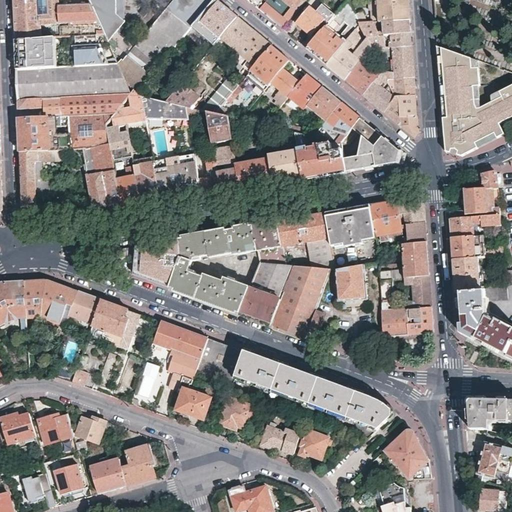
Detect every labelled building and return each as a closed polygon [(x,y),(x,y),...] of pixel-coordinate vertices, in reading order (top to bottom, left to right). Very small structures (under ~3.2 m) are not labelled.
[(61,37),(106,35),(89,0),(15,0),(16,18),(16,30),(17,40),(31,39),(42,38),(41,26),(60,25),(61,37)] [(119,64),(120,66),(135,48),(119,32),(125,22),(125,0),(89,0),(106,35),(119,64)] [(192,28),(215,0),(175,0),(168,8),(167,10),(153,27),(135,48),(120,66),(119,66),(127,84),(128,85),(136,92),(137,93),(180,42),(192,28)] [(158,0),(168,8),(175,0),(137,0),(138,2),(144,7),(150,0),(158,0)] [(266,0),(266,1),(280,13),(284,8),(274,0),(266,0)] [(348,0),(335,15),(330,23),(317,37),(308,49),(318,58),(327,65),(361,24),(357,17),(350,4),(348,0)] [(392,22),(411,20),(410,8),(409,0),(390,0),(380,1),(380,5),(377,5),(377,9),(380,9),(381,22),(392,22)] [(222,38),(239,18),(226,8),(220,2),(202,23),(221,38),(222,38)] [(285,30),(291,22),(284,17),(267,3),(261,11),(285,30)] [(311,33),(302,44),(308,49),(317,37),(314,34),(326,20),(330,23),(335,15),(327,9),(322,15),(311,6),(298,22),(311,33)] [(150,24),(153,27),(167,10),(164,7),(150,24)] [(292,7),(284,17),(291,22),(299,12),(292,7)] [(240,52),(256,32),(246,24),(239,18),(222,38),(234,48),(218,67),(223,72),(240,52)] [(317,37),(330,23),(326,20),(314,34),(317,37)] [(393,35),(412,33),(412,27),(411,20),(392,22),(393,35)] [(361,24),(366,34),(367,37),(380,36),(379,32),(376,23),(367,23),(361,24)] [(365,38),(363,36),(366,34),(361,24),(327,65),(337,73),(346,81),(363,60),(373,48),(368,38),(367,39),(367,43),(366,44),(365,46),(362,40),(365,38)] [(196,32),(192,28),(180,42),(184,46),(196,32)] [(256,66),(273,46),(265,39),(256,32),(240,52),(256,66)] [(394,47),(413,46),(413,39),(412,33),(393,35),(394,47)] [(42,38),(31,39),(32,47),(18,48),(18,55),(17,57),(18,61),(19,64),(19,65),(20,66),(21,66),(22,70),(119,64),(106,35),(61,37),(42,38)] [(368,38),(373,48),(373,49),(386,48),(386,35),(380,36),(367,37),(368,38)] [(17,54),(17,57),(18,55),(18,48),(32,47),(31,39),(17,40),(17,48),(17,54)] [(479,60),(438,44),(438,53),(439,58),(441,81),(445,80),(446,94),(447,104),(443,104),(443,115),(445,133),(446,145),(447,152),(451,153),(452,150),(456,149),(459,151),(458,155),(462,156),(505,135),(500,124),(511,118),(511,87),(500,91),(494,83),(481,84),(479,60)] [(282,53),(273,46),(256,66),(252,71),(247,76),(266,91),(270,86),(272,83),(283,70),(291,61),(282,53)] [(386,73),(389,79),(416,78),(414,59),(413,46),(394,47),(394,54),(395,74),(386,73)] [(196,54),(203,59),(208,53),(202,48),(196,54)] [(373,49),(378,58),(389,54),(389,48),(386,48),(373,49)] [(363,60),(346,81),(355,88),(364,95),(379,78),(363,65),(365,62),(363,60)] [(132,94),(128,85),(127,84),(119,66),(120,66),(119,64),(22,70),(18,70),(19,86),(19,100),(45,99),(46,108),(46,117),(57,117),(70,116),(71,135),(72,150),(83,149),(85,149),(93,146),(111,139),(109,128),(109,125),(114,118),(118,112),(132,94)] [(300,84),(283,70),(272,83),(290,97),(300,84)] [(389,79),(386,73),(384,71),(379,78),(364,95),(372,102),(385,112),(398,97),(389,79)] [(209,98),(222,110),(238,93),(246,100),(253,92),(232,73),(209,98)] [(308,107),(324,88),(316,81),(308,75),(300,84),(290,97),(288,100),(291,102),(293,100),(305,110),(308,107)] [(389,79),(398,97),(417,96),(416,87),(416,78),(389,79)] [(200,97),(183,82),(172,95),(177,99),(173,104),(189,108),(192,108),(200,97)] [(322,127),(342,103),(332,94),(324,88),(308,107),(322,118),(317,123),(322,127)] [(148,118),(145,98),(141,97),(137,93),(136,92),(131,98),(133,109),(126,110),(125,105),(118,112),(114,118),(116,127),(129,125),(129,124),(149,121),(148,118)] [(398,97),(385,112),(401,125),(416,138),(420,132),(420,126),(418,105),(417,96),(398,97)] [(189,108),(173,104),(166,102),(145,98),(148,118),(191,120),(191,119),(189,108)] [(45,99),(19,100),(20,107),(20,109),(46,108),(45,99)] [(354,129),(361,119),(351,111),(342,103),(322,127),(315,137),(331,141),(342,143),(354,129)] [(208,112),(192,108),(189,108),(191,119),(209,116),(208,112)] [(229,117),(216,114),(208,112),(209,116),(214,143),(233,140),(229,117)] [(21,153),(59,151),(72,150),(71,135),(58,136),(57,117),(46,117),(20,119),(21,137),(21,153)] [(346,159),(348,172),(356,170),(373,168),(388,165),(399,163),(402,152),(381,135),(361,119),(354,129),(365,138),(377,148),(374,151),(375,154),(361,156),(346,159)] [(116,127),(109,128),(111,139),(115,160),(126,159),(135,157),(134,153),(129,125),(116,127)] [(348,172),(346,159),(344,144),(342,143),(331,141),(330,144),(316,147),(316,148),(309,150),(306,135),(304,135),(298,133),(297,133),(300,151),(305,179),(323,176),(348,172)] [(365,138),(361,156),(375,154),(374,151),(377,148),(365,138)] [(123,211),(118,179),(115,160),(111,139),(93,146),(95,160),(87,161),(95,216),(111,213),(123,211)] [(95,160),(93,146),(85,149),(83,149),(84,162),(87,161),(95,160)] [(219,173),(222,194),(232,192),(242,190),(237,165),(234,147),(215,150),(216,156),(218,166),(227,164),(228,171),(219,173)] [(59,151),(21,153),(22,168),(23,198),(24,215),(38,215),(37,179),(44,178),(44,165),(59,164),(59,151)] [(271,156),(272,160),(276,184),(290,182),(305,179),(300,151),(271,156)] [(200,180),(203,197),(213,195),(222,194),(219,173),(218,166),(216,156),(207,158),(210,174),(207,175),(207,178),(200,180)] [(126,159),(129,177),(138,176),(135,160),(135,157),(126,159)] [(155,159),(155,157),(135,160),(138,176),(145,175),(143,164),(152,163),(152,160),(155,159)] [(157,170),(162,204),(184,200),(203,197),(200,180),(196,157),(193,158),(193,163),(161,169),(157,170)] [(138,176),(144,207),(154,205),(162,204),(157,170),(155,161),(155,159),(152,160),(152,163),(143,164),(145,175),(138,176)] [(237,165),(242,190),(259,187),(276,184),(272,160),(237,165)] [(450,218),(502,214),(502,207),(496,208),(488,208),(487,190),(494,189),(496,188),(496,192),(500,191),(498,173),(496,170),(473,176),(474,182),(479,180),(479,179),(484,178),(485,188),(465,190),(467,211),(463,211),(463,209),(450,210),(450,218)] [(118,179),(123,211),(134,209),(144,207),(138,176),(129,177),(118,179)] [(496,208),(494,189),(487,190),(488,208),(496,208)] [(407,198),(398,200),(400,214),(405,213),(406,219),(401,219),(401,223),(427,222),(426,204),(418,197),(407,198)] [(400,214),(398,200),(380,203),(372,205),(378,239),(381,239),(380,236),(403,232),(401,223),(401,219),(400,214)] [(379,247),(378,239),(372,205),(348,209),(327,213),(336,268),(364,263),(380,261),(379,247)] [(329,269),(336,268),(327,213),(300,218),(280,221),(284,245),(316,240),(319,260),(286,257),(287,265),(329,269)] [(502,214),(450,218),(451,231),(452,237),(475,236),(485,235),(484,230),(478,230),(478,232),(475,232),(475,224),(483,224),(484,226),(503,224),(502,214)] [(257,250),(259,262),(287,265),(286,257),(284,245),(280,221),(268,223),(254,226),(257,250)] [(403,232),(404,243),(428,242),(428,233),(427,222),(401,223),(403,232)] [(240,312),(250,287),(225,278),(223,282),(189,270),(193,256),(209,253),(209,256),(233,252),(233,254),(257,250),(254,226),(218,232),(180,239),(180,251),(179,257),(170,287),(188,293),(229,308),(240,312)] [(479,257),(486,257),(505,256),(505,246),(497,246),(498,251),(486,252),(485,235),(475,236),(452,237),(453,252),(453,259),(477,258),(479,257)] [(180,251),(180,239),(169,241),(151,244),(148,279),(151,280),(170,287),(179,257),(180,251)] [(428,242),(404,243),(403,243),(403,244),(405,268),(405,276),(430,275),(430,263),(428,242)] [(456,293),(461,292),(486,291),(486,301),(509,299),(507,285),(481,287),(479,257),(477,258),(453,259),(455,281),(456,293)] [(306,336),(308,331),(315,311),(329,269),(287,265),(259,262),(250,287),(281,298),(271,324),(289,330),(306,336)] [(367,298),(364,263),(336,268),(339,300),(367,298)] [(381,279),(392,279),(392,269),(387,270),(380,270),(381,279)] [(430,275),(405,276),(405,284),(406,283),(413,283),(413,299),(407,299),(407,309),(433,307),(432,292),(430,275)] [(409,335),(407,309),(394,309),(393,279),(392,279),(381,279),(383,311),(382,311),(384,336),(392,336),(409,335)] [(45,280),(25,281),(27,317),(40,317),(41,316),(44,317),(60,323),(67,304),(71,306),(72,306),(78,290),(50,280),(47,280),(45,280)] [(0,284),(0,324),(8,321),(8,323),(9,323),(10,323),(17,320),(18,320),(18,319),(18,318),(22,317),(22,332),(27,332),(27,317),(25,281),(2,283),(0,284)] [(271,324),(281,298),(250,287),(240,312),(255,318),(271,324)] [(88,294),(78,290),(72,306),(71,306),(65,325),(90,334),(93,325),(103,299),(88,294)] [(511,324),(511,327),(487,314),(486,301),(486,291),(461,292),(464,332),(482,341),(511,355),(511,324)] [(137,325),(141,314),(137,312),(135,311),(129,309),(103,299),(93,325),(107,330),(104,339),(127,349),(135,330),(127,327),(129,321),(137,324),(137,325)] [(434,322),(433,307),(407,309),(409,335),(434,333),(434,322)] [(324,315),(315,311),(308,331),(319,333),(324,315)] [(135,330),(137,324),(129,321),(127,327),(135,330)] [(184,374),(194,378),(209,338),(186,330),(162,321),(154,342),(173,349),(171,353),(174,355),(181,357),(176,372),(184,374)] [(209,338),(194,378),(222,388),(231,391),(236,378),(246,351),(226,344),(209,338)] [(246,351),(236,378),(378,429),(392,417),(393,412),(393,411),(391,408),(387,405),(383,402),(377,399),(373,398),(332,383),(292,368),(259,356),(246,351)] [(78,383),(84,386),(88,375),(82,373),(88,356),(83,354),(78,368),(73,382),(78,383)] [(174,355),(169,369),(174,371),(176,372),(181,357),(174,355)] [(73,382),(78,368),(60,363),(56,376),(73,382)] [(184,374),(176,372),(174,371),(168,385),(178,389),(184,374)] [(194,378),(184,374),(178,389),(183,391),(177,408),(205,418),(212,397),(189,388),(191,382),(193,382),(194,378)] [(249,429),(256,406),(230,396),(221,423),(233,427),(234,424),(249,429)] [(511,399),(493,399),(476,399),(470,403),(471,429),(482,429),(486,429),(492,430),(494,425),(491,425),(491,420),(511,420),(511,399)] [(9,444),(35,437),(37,437),(30,413),(21,415),(20,413),(2,418),(9,444)] [(75,437),(69,415),(60,417),(59,413),(38,419),(45,445),(75,437)] [(108,422),(97,418),(95,421),(83,417),(77,435),(100,443),(108,422)] [(294,453),(301,434),(286,429),(286,432),(276,428),(268,425),(262,445),(271,448),(272,445),(294,453)] [(329,436),(331,430),(318,425),(315,431),(307,429),(301,445),(300,445),(298,448),(301,449),(299,454),(306,457),(307,454),(323,459),(327,447),(330,438),(331,437),(329,436)] [(407,429),(385,450),(411,479),(432,479),(430,460),(428,456),(424,450),(420,441),(415,431),(407,429)] [(85,440),(76,443),(79,453),(88,450),(85,440)] [(511,487),(511,449),(486,442),(477,480),(511,487)] [(132,465),(122,468),(127,486),(146,480),(156,477),(153,467),(157,465),(151,445),(128,452),(132,465)] [(0,468),(2,475),(8,473),(1,446),(0,446),(0,468)] [(127,486),(122,468),(120,459),(92,467),(99,493),(110,490),(127,486)] [(88,485),(82,464),(78,466),(77,464),(54,471),(61,495),(85,488),(85,486),(88,485)] [(48,508),(56,506),(51,489),(44,491),(39,475),(24,480),(31,504),(45,500),(48,508)] [(410,511),(410,509),(406,509),(404,488),(400,487),(397,486),(394,483),(378,488),(384,506),(382,506),(383,511),(410,511)] [(254,490),(252,484),(238,489),(243,510),(256,506),(258,511),(275,511),(268,486),(254,490)] [(482,510),(505,511),(506,511),(508,493),(483,490),(482,510)] [(0,511),(13,511),(8,493),(0,495),(0,511)]
